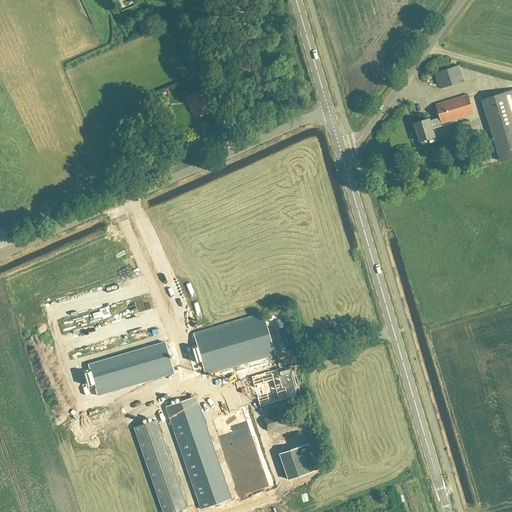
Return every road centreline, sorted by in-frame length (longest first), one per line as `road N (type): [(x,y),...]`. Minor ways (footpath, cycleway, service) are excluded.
road 1 (tertiary): [(447,511),(340,151)]
road 2 (unclassified): [(0,254),(329,111)]
road 3 (unclassified): [(340,151),(362,136),(463,0)]
